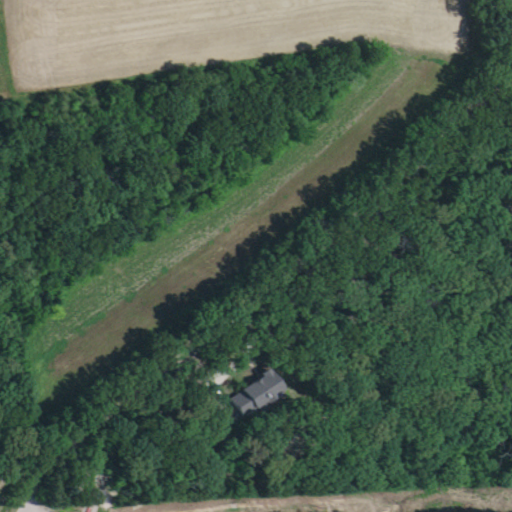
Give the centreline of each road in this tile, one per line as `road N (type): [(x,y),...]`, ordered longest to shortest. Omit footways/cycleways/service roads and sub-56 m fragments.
road 1 (residential): [(26,505),(72,441),(293,272),(433,140),(511,83)]
road 2 (residential): [(511,500),(140,511),(110,506),(84,431)]
